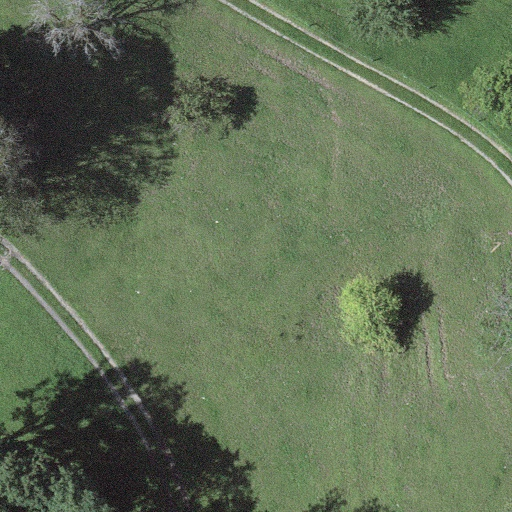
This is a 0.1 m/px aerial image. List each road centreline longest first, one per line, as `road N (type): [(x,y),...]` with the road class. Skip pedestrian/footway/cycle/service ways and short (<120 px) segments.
road 1 (track): [(182,511),(161,449),(105,352),(0,244)]
road 2 (track): [(245,0),(463,124),(511,164)]
